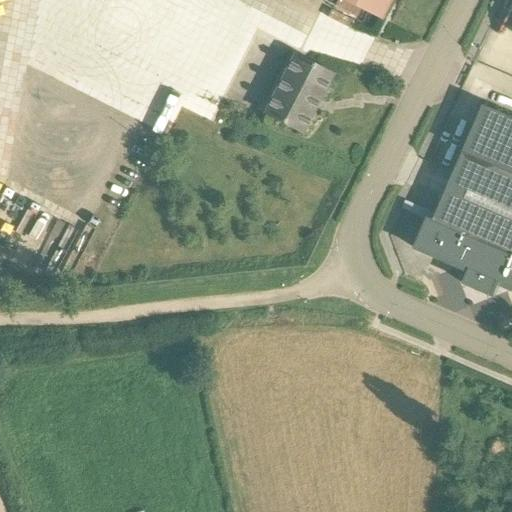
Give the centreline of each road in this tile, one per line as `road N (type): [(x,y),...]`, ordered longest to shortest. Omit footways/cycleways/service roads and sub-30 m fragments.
road 1 (unclassified): [(511,364),(378,307),(361,289),(352,232),(466,0)]
road 2 (track): [(357,267),(167,308),(0,315)]
